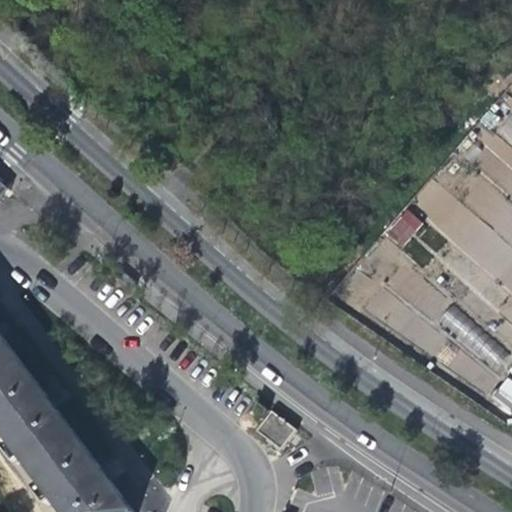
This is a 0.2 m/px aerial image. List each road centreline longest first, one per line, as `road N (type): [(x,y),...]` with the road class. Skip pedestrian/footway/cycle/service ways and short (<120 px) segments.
road 1 (tertiary): [(511,477),(298,334),(0,60)]
road 2 (tertiary): [(0,128),(268,366),(488,511)]
road 3 (residential): [(253,511),(250,460),(225,424),(0,242)]
